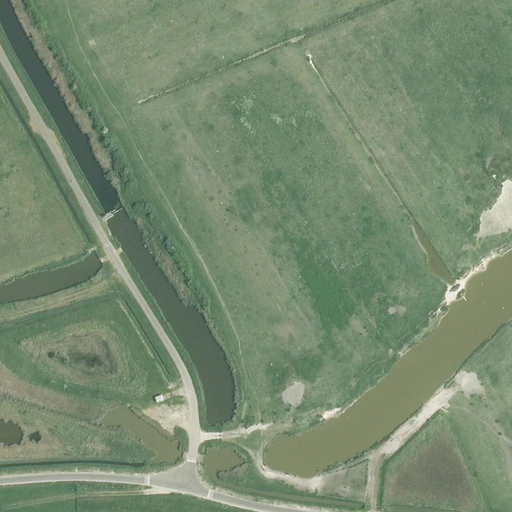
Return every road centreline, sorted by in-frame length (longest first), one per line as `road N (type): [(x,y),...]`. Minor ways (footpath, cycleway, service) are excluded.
road 1 (unclassified): [(184,489),(193,438),(187,382),(0,54)]
road 2 (track): [(0,509),(184,489)]
road 3 (unclassified): [(0,482),(84,476),(184,489)]
